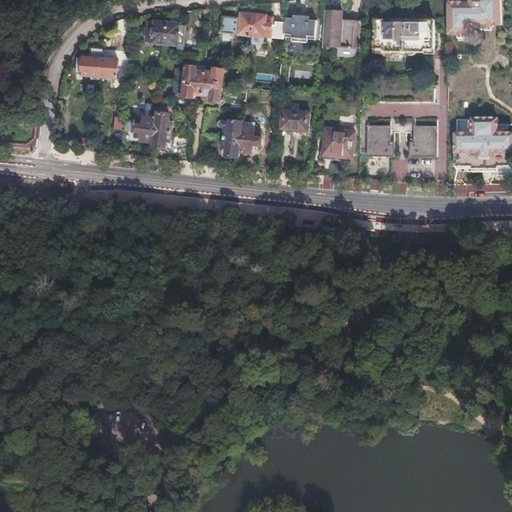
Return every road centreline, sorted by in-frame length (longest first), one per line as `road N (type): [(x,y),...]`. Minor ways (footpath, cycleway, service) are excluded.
road 1 (primary): [(511,206),(408,205),(43,168)]
road 2 (residential): [(192,0),(103,15),(71,36),(55,68),(43,168)]
